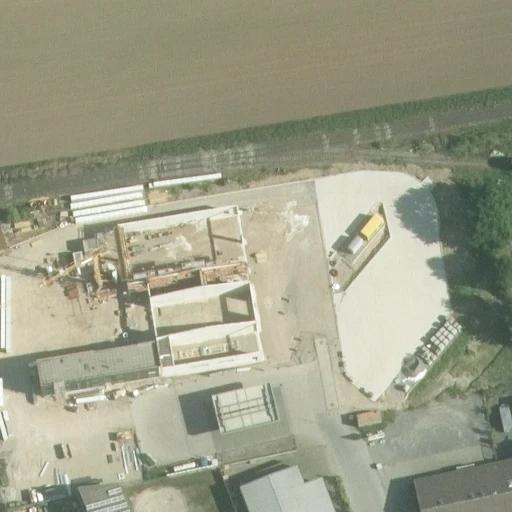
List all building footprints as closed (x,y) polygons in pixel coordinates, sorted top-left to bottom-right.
[(233,211),(120,231),(142,351),(37,369),(42,396),(259,358),(233,211)] [(262,238),(273,264),(299,253),(288,227),(262,238)] [(48,300),(49,314),(96,311),(96,298),(48,300)] [(269,389),(212,403),(222,443),(279,429),(269,389)] [(511,511),(511,469),(415,489),(420,511),(511,511)] [(298,473),(240,495),(246,511),(330,511),(320,485),(305,490),(298,473)] [(84,511),(126,511),(118,491),(80,499),(84,511)]
